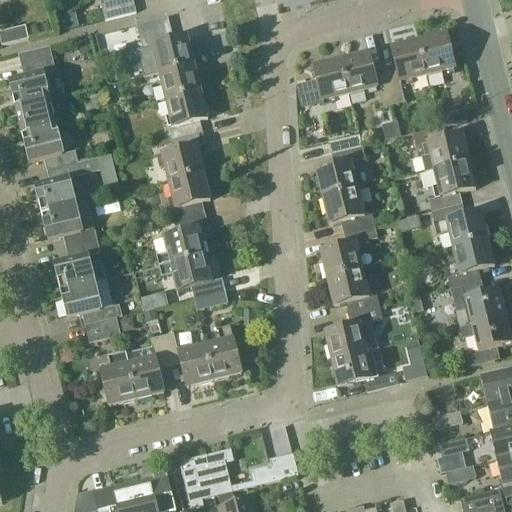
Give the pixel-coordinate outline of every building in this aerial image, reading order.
[(105,22),(137,14),(133,0),(127,0),(101,6),(105,22)] [(75,16),(57,20),(60,32),(77,28),(75,16)] [(137,27),(140,39),(171,31),(169,19),(137,27)] [(0,33),(0,38),(2,47),(29,41),(26,28),(0,33)] [(143,50),(137,52),(144,79),(159,75),(195,66),(188,39),(174,42),(171,31),(140,39),(143,50)] [(419,42),(428,78),(455,72),(446,36),(419,42)] [(91,51),(85,42),(76,49),(83,58),(91,51)] [(397,73),(386,76),(393,107),(406,104),(401,85),(428,78),(419,42),(391,49),(397,73)] [(22,68),(53,60),(50,49),(19,57),(22,68)] [(382,110),(393,107),(386,76),(374,78),(368,55),(341,62),(350,98),(377,91),(382,110)] [(9,83),(15,110),(51,102),(44,75),(56,72),(53,60),(22,68),(25,79),(9,83)] [(323,104),(350,98),(341,62),(314,69),(317,82),(322,103),(323,104)] [(202,94),(195,66),(159,75),(165,103),(202,94)] [(317,82),(296,88),(301,108),(322,103),(317,82)] [(208,121),(202,94),(165,103),(172,130),(169,131),(171,142),(203,134),(200,123),(208,121)] [(15,110),(22,138),(57,129),(51,102),(15,110)] [(437,117),(440,129),(444,128),(467,123),(465,110),(437,117)] [(447,141),(444,128),(440,129),(412,136),(418,160),(422,159),(426,174),(434,173),(434,172),(469,164),(463,137),(447,141)] [(64,156),(57,129),(22,138),(29,165),(45,161),(47,172),(78,165),(75,153),(64,156)] [(174,154),(157,158),(160,170),(165,169),(169,184),(204,175),(197,148),(206,146),(203,134),(171,142),(174,154)] [(329,144),(332,156),(362,149),(359,136),(329,144)] [(316,173),(322,199),(358,191),(352,164),(365,161),(362,149),(332,156),(335,168),(316,173)] [(78,165),(47,172),(50,184),(35,188),(41,215),(76,206),(70,180),(101,173),(101,170),(111,168),(109,157),(78,165)] [(476,191),(469,164),(434,172),(434,173),(437,188),(432,189),(435,200),(429,202),(432,215),(463,208),(460,195),(476,191)] [(173,199),(168,201),(171,212),(174,224),(205,216),(202,204),(211,202),(204,175),(169,184),(173,199)] [(341,224),(344,236),(375,229),(372,216),(365,218),(358,191),(322,199),(329,227),(341,224)] [(83,233),(76,206),(41,215),(48,243),(63,239),(66,250),(97,243),(94,231),(83,233)] [(465,219),(463,208),(432,215),(437,237),(449,235),(453,250),(488,241),(482,215),(465,219)] [(156,258),(159,269),(205,257),(198,231),(208,229),(205,216),(174,224),(177,235),(164,239),(168,255),(156,258)] [(397,223),(400,235),(420,230),(417,218),(397,223)] [(378,240),(375,229),(344,236),(347,248),(320,254),(327,280),(362,272),(356,245),(378,240)] [(495,269),(488,241),(453,250),(456,266),(445,268),(451,292),(482,284),(479,273),(495,269)] [(100,255),(97,243),(66,250),(69,262),(53,265),(60,293),(95,285),(107,282),(103,268),(92,270),(89,258),(100,255)] [(191,290),(194,301),(225,293),(222,281),(211,283),(205,257),(159,269),(162,280),(173,277),(177,293),(191,290)] [(348,316),(380,309),(377,297),(369,299),(362,272),(327,280),(333,308),(345,305),(348,316)] [(472,328),(507,319),(500,292),(484,296),(482,284),(451,292),(456,315),(460,330),(472,328)] [(83,317),(85,328),(116,320),(123,319),(120,307),(102,311),(95,285),(60,293),(67,321),(83,317)] [(228,305),(225,293),(194,301),(197,313),(228,305)] [(351,329),(325,335),(331,362),(372,352),(378,351),(371,324),(382,321),(380,309),(348,316),(348,317),(351,329)] [(155,312),(143,315),(145,323),(157,320),(155,312)] [(511,346),(511,340),(507,319),(472,328),(460,330),(463,341),(474,338),(478,354),(467,357),(470,369),(495,363),(492,351),(511,346)] [(116,320),(85,328),(89,341),(90,345),(121,338),(120,334),(116,320)] [(221,343),(205,347),(214,383),(241,376),(230,329),(218,332),(221,343)] [(174,335),(162,338),(169,369),(181,366),(187,390),(214,383),(205,347),(178,354),(174,335)] [(125,356),(128,366),(137,402),(164,395),(158,372),(169,369),(162,338),(150,340),(152,349),(125,356)] [(419,341),(406,345),(411,368),(425,365),(419,341)] [(71,363),(68,351),(59,353),(62,366),(71,363)] [(378,379),(372,352),(331,362),(338,390),(365,383),(368,394),(398,387),(395,375),(378,379)] [(128,366),(125,356),(125,355),(108,359),(111,370),(101,373),(109,409),(137,402),(128,366)] [(411,368),(403,370),(406,383),(428,378),(425,365),(411,368)] [(511,372),(480,380),(487,407),(511,400),(511,372)] [(454,387),(426,393),(429,405),(456,398),(454,387)] [(511,400),(487,407),(493,435),(511,430),(511,400)] [(437,408),(428,410),(431,420),(440,418),(437,408)] [(433,420),(436,432),(463,425),(460,413),(433,420)] [(511,459),(511,430),(493,435),(490,436),(497,463),(511,459)] [(466,441),(439,448),(442,459),(469,452),(466,441)] [(231,489),(223,456),(207,460),(207,457),(191,461),(191,464),(180,467),(191,511),(204,508),(202,502),(218,498),(232,494),(299,478),(293,456),(270,462),(272,468),(249,473),(252,484),(231,489)] [(511,488),(511,459),(497,463),(503,491),(511,489),(511,488)] [(476,480),(473,469),(446,475),(449,486),(476,480)] [(175,511),(167,477),(93,495),(97,511),(106,511),(109,511),(108,511),(175,511)] [(503,491),(500,492),(502,500),(511,498),(511,489),(503,491)] [(460,501),(462,511),(504,511),(500,492),(460,501)] [(232,494),(218,498),(221,510),(220,510),(220,511),(253,511),(251,502),(235,506),(232,494)] [(391,506),(392,511),(404,511),(403,503),(391,506)]
